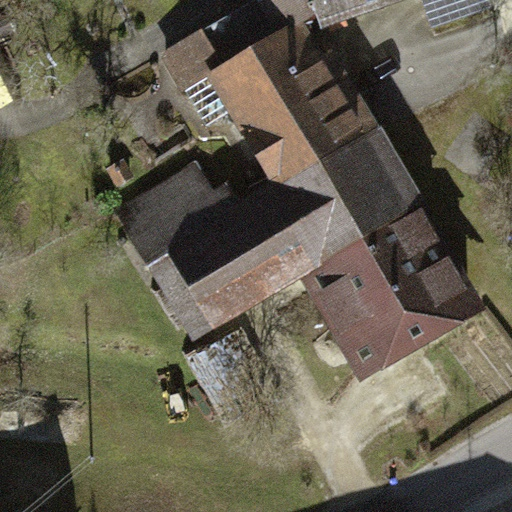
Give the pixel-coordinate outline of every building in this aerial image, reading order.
[(262,0),(277,37),(326,19),(331,31),(415,0),(421,0),(434,35),(491,14),(485,0),(262,0)] [(0,18),(0,46),(11,42),(0,18)] [(381,370),(488,307),(321,24),(236,73),(230,77),(293,186),(257,207),(249,193),(229,204),(214,179),(138,223),(163,264),(194,246),(237,320),(323,270),(381,370)] [(212,36),(173,61),(197,98),(236,73),(212,36)] [(228,356),(0,337),(0,399),(223,418),(228,356)] [(66,511),(60,499),(31,511),(66,511)]
